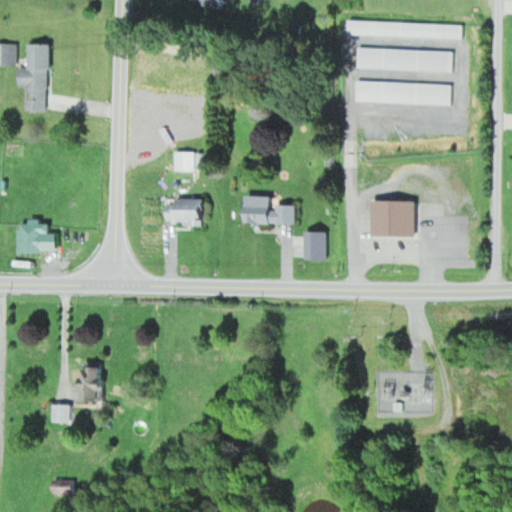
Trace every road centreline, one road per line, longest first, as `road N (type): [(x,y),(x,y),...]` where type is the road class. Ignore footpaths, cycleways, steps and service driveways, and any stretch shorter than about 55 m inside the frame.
road 1 (secondary): [(0,280),(511,284)]
road 2 (residential): [(489,286),(494,0)]
road 3 (tertiary): [(112,282),(118,0)]
